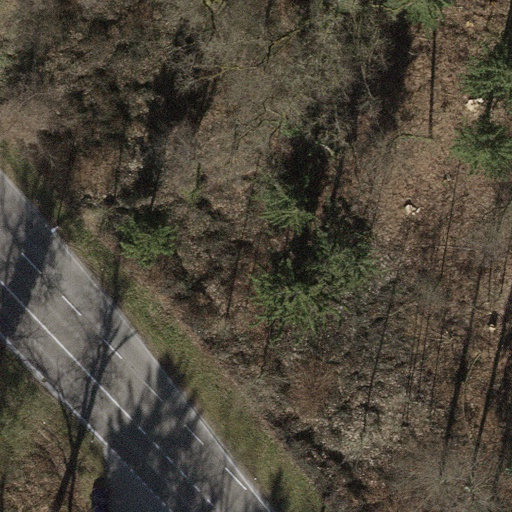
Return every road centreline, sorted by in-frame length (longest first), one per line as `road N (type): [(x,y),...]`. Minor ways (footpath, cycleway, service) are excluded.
road 1 (unclassified): [(180,470),(0,187)]
road 2 (secondary): [(0,280),(180,470)]
